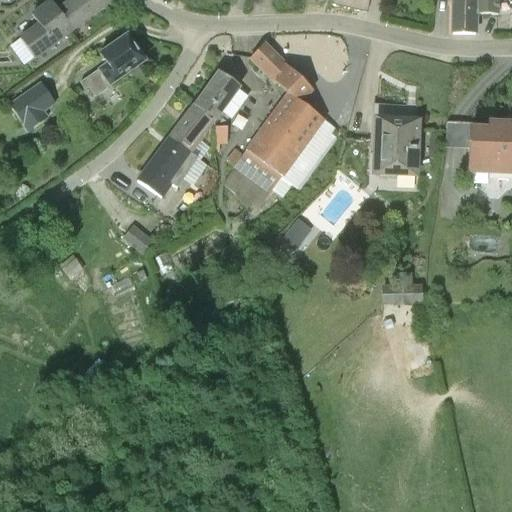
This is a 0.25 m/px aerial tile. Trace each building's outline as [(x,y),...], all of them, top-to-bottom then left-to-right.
[(73,0),(58,12),(51,3),(36,13),(44,24),(19,40),(33,59),(72,32),(111,3),(108,0),(73,0)] [(333,0),(332,6),(366,13),(368,0),(333,0)] [(452,0),(452,16),(452,36),(475,36),(475,16),(497,16),(497,0),(452,0)] [(106,67),(81,84),(85,90),(89,87),(95,97),(145,62),(132,44),(133,44),(127,35),(121,39),(122,40),(99,56),(106,67)] [(341,134),(323,121),(300,104),(312,91),(264,45),(250,60),(273,82),(286,94),(245,150),(246,151),(243,155),(235,149),(226,161),(235,167),(233,169),(234,170),(222,185),(258,212),(269,195),(281,203),(291,188),(293,188),(315,159),(320,163),(341,134)] [(239,103),(232,98),(239,87),(219,74),(198,105),(193,108),(215,122),(223,111),(230,116),(239,103)] [(41,85),(9,107),(27,133),(44,122),(39,115),(55,105),(41,85)] [(377,107),(375,177),(415,179),(417,108),(377,107)] [(202,141),(215,122),(193,108),(169,141),(189,156),(190,155),(191,156),(202,141)] [(468,176),(511,176),(511,124),(489,124),(489,131),(470,130),(468,176)] [(137,183),(162,202),(172,186),(178,192),(199,161),(191,156),(190,155),(189,156),(169,141),(155,160),(155,159),(137,183)] [(124,239),(140,252),(143,254),(152,243),(149,241),(133,228),(124,239)] [(287,233),(279,242),(292,253),(300,243),(287,233)] [(250,268),(264,248),(254,241),(239,260),(250,268)] [(60,267),(61,269),(62,271),(70,281),(83,270),(75,260),(73,256),(60,267)] [(146,280),(141,271),(134,274),(139,284),(146,280)] [(422,288),(411,288),(411,273),(392,273),(392,288),(381,287),(382,306),(393,306),(393,307),(411,307),(411,305),(421,305),(422,288)] [(241,309),(233,287),(217,292),(218,294),(200,302),(204,313),(222,307),(225,315),(241,309)]
